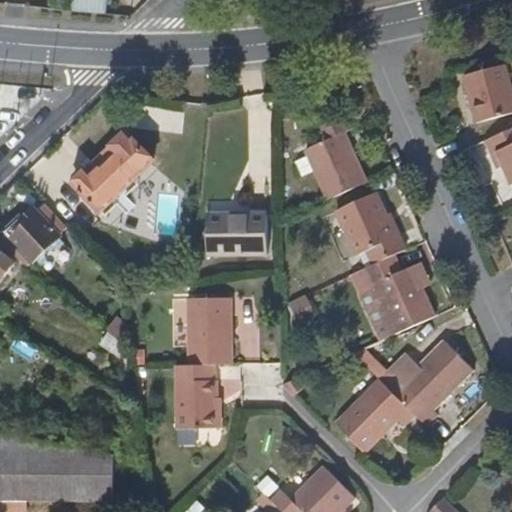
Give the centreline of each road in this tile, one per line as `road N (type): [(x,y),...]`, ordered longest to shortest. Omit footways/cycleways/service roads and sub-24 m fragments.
road 1 (residential): [(511,353),(366,28)]
road 2 (secondary): [(119,47),(265,43),(366,28)]
road 3 (residential): [(390,511),(259,380)]
road 4 (residential): [(0,165),(119,47)]
road 5 (residential): [(400,511),(511,410)]
